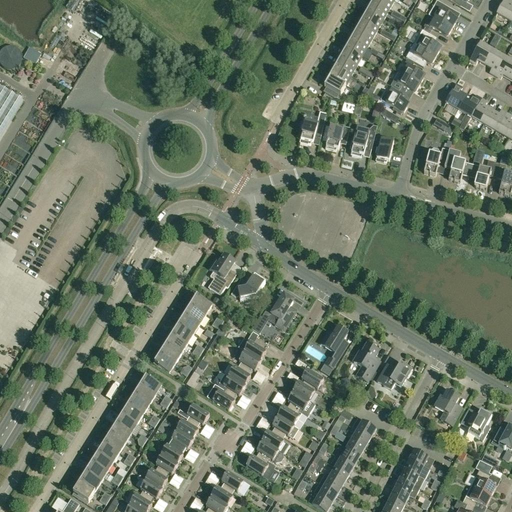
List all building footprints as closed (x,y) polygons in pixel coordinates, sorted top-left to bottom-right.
[(77,1),(76,0),(71,0),(66,8),(71,11),(77,1)] [(389,12),(394,3),(389,0),(374,0),(373,3),(389,12)] [(510,23),(511,18),(511,5),(511,4),(511,2),(511,0),(505,0),(497,15),(510,23)] [(457,21),(450,17),(453,12),(437,2),(429,17),(434,20),(452,30),(457,21)] [(383,21),(389,12),(373,3),(368,12),(383,21)] [(378,31),(383,21),(368,12),(362,22),(378,31)] [(447,38),(452,30),(434,20),(430,28),(447,38)] [(373,40),(378,31),(362,22),(357,31),(373,40)] [(367,50),(373,40),(357,31),(351,41),(367,50)] [(422,31),(414,45),(418,48),(436,58),(441,49),(434,45),(436,40),(438,41),(438,40),(429,35),(422,31)] [(362,59),(367,50),(351,41),(346,50),(362,59)] [(485,66),(493,52),(480,44),(470,63),(475,66),(478,62),(485,66)] [(431,66),(436,58),(418,48),(414,45),(406,59),(407,59),(413,63),(423,68),(425,63),(431,66)] [(31,50),(30,49),(29,50),(24,59),(35,66),(41,56),(31,50)] [(356,68),(362,59),(346,50),(341,59),(356,68)] [(495,77),(506,59),(493,52),(485,66),(492,70),(490,74),(495,77)] [(351,78),(356,68),(341,59),(335,69),(351,78)] [(510,80),(511,76),(511,62),(506,59),(495,77),(500,80),(503,76),(510,80)] [(402,76),(420,86),(425,77),(407,67),(402,76)] [(346,87),(351,78),(335,69),(333,72),(332,71),(328,77),(330,78),(346,87)] [(402,76),(398,73),(393,82),(394,83),(391,88),(403,95),(406,90),(415,95),(420,86),(402,76)] [(340,97),(346,87),(330,78),(324,88),(326,88),(323,93),(334,99),(337,100),(337,99),(336,99),(338,95),(340,97)] [(459,112),(467,97),(460,93),(462,89),(456,86),(446,104),(459,112)] [(0,88),(0,139),(23,102),(0,88)] [(400,100),(403,95),(391,88),(388,94),(386,92),(381,101),(394,109),(393,111),(401,115),(402,113),(404,114),(409,105),(400,100)] [(360,106),(365,98),(361,96),(356,103),(360,106)] [(464,132),(471,119),(482,100),(476,97),(474,101),(467,97),(459,112),(466,116),(463,122),(463,124),(460,130),(464,132)] [(484,126),(492,112),(485,108),(487,103),(482,100),(471,119),(484,126)] [(400,120),(386,112),(383,118),(396,125),(400,120)] [(496,133),(507,115),(501,112),(499,116),(492,112),(484,126),(496,133)] [(300,144),(310,147),(311,144),(313,144),(315,137),(321,138),(327,115),(320,114),(319,119),(305,115),(305,117),(304,117),(303,123),(301,122),(299,130),(301,130),(299,137),(302,137),(300,144)] [(509,140),(511,134),(511,123),(510,122),(511,117),(507,115),(496,133),(509,140)] [(447,126),(443,132),(451,136),(454,130),(447,126)] [(358,127),(356,135),(354,144),(351,143),(350,149),(352,150),(350,159),(360,162),(362,156),(364,157),(366,149),(372,151),(377,128),(373,127),(370,131),(369,133),(364,131),(365,129),(358,127)] [(342,132),(331,129),(326,128),(322,142),(327,143),(325,150),(336,153),(336,150),(338,151),(340,143),(346,145),(350,130),(343,128),(342,132)] [(378,156),(376,163),(386,165),(387,163),(389,163),(394,145),(381,141),(379,150),(377,149),(375,155),(378,156)] [(440,158),(438,157),(439,153),(438,151),(433,149),(432,151),(430,155),(429,155),(428,161),(426,160),(424,168),(426,168),(424,175),(436,178),(439,164),(446,166),(449,152),(442,150),(440,158)] [(473,166),(481,168),(485,153),(476,151),(473,166)] [(469,179),(472,166),(459,163),(461,155),(449,152),(446,166),(452,168),(448,181),(460,184),(462,177),(469,179)] [(502,156),(500,165),(507,167),(509,158),(502,156)] [(496,179),(500,165),(488,162),(486,170),(472,166),(469,179),(476,181),(474,188),(486,191),(489,178),(496,179)] [(511,172),(506,171),(507,167),(500,165),(496,179),(502,181),(499,195),(510,198),(511,196),(511,172)] [(80,167),(71,180),(76,184),(85,171),(80,167)] [(229,273),(235,264),(233,263),(234,261),(228,256),(226,258),(224,257),(219,265),(214,263),(209,271),(213,274),(210,278),(214,281),(208,290),(220,297),(226,289),(228,290),(235,279),(230,275),(229,273)] [(239,298),(240,303),(263,298),(261,291),(265,284),(255,277),(252,280),(253,282),(248,283),(242,279),(231,296),(235,299),(239,298)] [(260,335),(259,334),(261,330),(266,322),(267,321),(268,319),(269,320),(277,325),(275,327),(284,333),(297,313),(290,308),(293,303),(294,302),(292,301),(294,298),(287,294),(286,297),(284,296),(283,297),(279,303),(274,299),(275,299),(274,298),(262,318),(260,317),(252,330),(260,335)] [(191,307),(206,317),(212,307),(197,297),(191,307)] [(222,300),(216,297),(213,302),(218,306),(221,301),(222,300)] [(200,327),(206,317),(191,307),(185,317),(200,327)] [(194,336),(200,327),(185,317),(179,327),(194,336)] [(218,319),(215,323),(221,327),(224,322),(218,319)] [(215,323),(212,327),(218,331),(220,329),(221,327),(215,323)] [(188,346),(194,336),(179,327),(172,337),(188,346)] [(218,331),(216,334),(223,339),(227,333),(220,329),(218,331)] [(328,333),(320,346),(325,349),(333,354),(325,366),(321,372),(329,377),(333,371),(337,363),(347,349),(349,346),(344,342),(348,335),(338,329),(333,336),(328,333)] [(204,335),(211,339),(214,335),(207,331),(204,335)] [(244,353),(245,354),(245,353),(260,363),(261,363),(266,354),(264,352),(267,346),(257,340),(258,337),(253,334),(248,342),(247,342),(246,342),(244,342),(243,343),(240,348),(238,350),(240,351),(244,353)] [(217,336),(210,349),(214,351),(222,339),(217,336)] [(182,356),(188,346),(172,337),(166,346),(182,356)] [(175,366),(182,356),(166,346),(160,356),(175,366)] [(198,346),(195,351),(201,355),(204,350),(198,346)] [(360,354),(354,364),(362,369),(357,377),(368,384),(380,363),(375,360),(379,353),(367,346),(362,355),(360,354)] [(195,351),(192,355),(199,359),(201,355),(195,351)] [(261,363),(260,363),(245,353),(245,354),(239,363),(241,364),(239,367),(250,374),(252,371),(255,373),(261,363)] [(169,375),(175,366),(160,356),(154,366),(169,375)] [(202,361),(198,368),(204,371),(208,365),(202,361)] [(408,381),(414,372),(405,367),(404,369),(401,366),(396,373),(387,367),(377,383),(391,392),(395,386),(401,389),(406,380),(408,381)] [(248,377),(250,374),(239,367),(238,370),(234,368),(229,378),(240,385),(245,388),(245,387),(251,378),(248,377)] [(183,370),(180,374),(187,378),(189,374),(183,370)] [(308,371),(301,381),(304,383),(315,389),(318,391),(324,382),(321,380),(323,377),(312,370),(310,373),(308,371)] [(194,373),(186,386),(191,389),(195,391),(198,385),(196,384),(200,377),(199,376),(194,373)] [(246,388),(245,387),(245,388),(240,385),(229,378),(225,375),(217,388),(224,392),(235,399),(236,396),(240,398),(246,388)] [(140,388),(156,397),(162,387),(147,378),(140,388)] [(299,384),(293,393),(293,394),(294,393),(309,403),(315,394),(313,392),(315,389),(304,383),(302,386),(299,384)] [(215,386),(207,399),(229,413),(235,403),(233,402),(235,399),(224,392),(217,388),(215,386)] [(149,407),(156,397),(140,388),(134,397),(149,407)] [(365,396),(374,401),(376,398),(374,389),(370,388),(365,396)] [(293,394),(288,403),(290,405),(288,407),(299,414),(308,420),(316,407),(309,403),(294,393),(293,394)] [(445,414),(441,421),(452,428),(462,409),(461,410),(455,406),(459,399),(447,393),(443,400),(441,398),(435,409),(445,414)] [(143,417),(149,407),(134,397),(128,407),(143,417)] [(165,398),(162,402),(169,406),(172,402),(165,398)] [(162,402),(160,406),(166,410),(169,406),(162,402)] [(137,426),(143,417),(128,407),(122,417),(137,426)] [(187,421),(198,428),(200,425),(203,427),(209,417),(193,407),(187,417),(189,418),(187,421)] [(283,408),(277,418),(278,419),(278,418),(288,424),(294,428),(300,419),(297,417),(299,414),(288,407),(287,410),(283,408)] [(477,417),(468,412),(461,425),(470,430),(468,434),(483,443),(490,429),(486,427),(492,418),(480,411),(477,417)] [(157,425),(158,424),(160,421),(152,416),(149,421),(156,424),(157,425)] [(131,436),(137,426),(122,417),(116,426),(131,436)] [(278,419),(272,428),(275,429),(273,432),(284,439),(285,436),(289,438),(293,441),(299,431),(294,428),(288,424),(278,418),(278,419)] [(357,432),(371,441),(376,431),(358,420),(352,430),(357,432)] [(157,425),(156,424),(149,421),(147,425),(154,430),(157,425)] [(196,431),(198,428),(187,421),(186,424),(182,422),(176,432),(177,432),(193,442),(193,441),(199,432),(196,431)] [(125,446),(131,436),(116,426),(110,436),(125,446)] [(501,432),(499,435),(497,434),(493,442),(499,445),(498,447),(507,452),(506,453),(511,457),(511,456),(511,428),(510,428),(507,435),(501,432)] [(194,442),(193,441),(193,442),(177,432),(171,441),(174,443),(172,446),(183,452),(184,449),(188,452),(194,442)] [(268,433),(262,443),(263,443),(282,455),(283,456),(289,446),(284,443),(282,442),(284,439),(273,432),(271,435),(268,433)] [(365,450),(371,441),(357,432),(351,442),(365,450)] [(119,455),(125,446),(110,436),(104,446),(119,455)] [(139,441),(145,445),(148,440),(141,436),(139,441)] [(360,459),(365,450),(351,442),(346,451),(360,459)] [(262,443),(257,452),(259,454),(257,457),(268,464),(270,461),(273,463),(276,464),(281,463),(283,460),(282,455),(263,443),(262,443)] [(113,465),(119,455),(104,446),(98,455),(113,465)] [(181,455),(183,452),(172,446),(170,449),(167,447),(161,456),(162,457),(177,466),(178,466),(183,457),(181,455)] [(354,468),(360,459),(346,451),(341,448),(336,458),(354,468)] [(435,462),(428,459),(414,451),(409,461),(430,472),(430,471),(429,471),(433,462),(434,462),(435,462)] [(107,475),(113,465),(98,455),(92,465),(107,475)] [(126,460),(133,464),(136,460),(129,456),(126,460)] [(485,456),(481,463),(488,466),(492,469),(496,470),(499,464),(485,456)] [(178,467),(178,466),(177,466),(162,457),(156,466),(158,468),(156,470),(167,477),(169,474),(172,476),(178,467)] [(252,458),(246,468),(262,478),(268,481),(274,471),(269,468),(266,467),(268,464),(257,457),(256,460),(252,458)] [(349,478),(354,468),(336,458),(330,467),(335,469),(349,478)] [(130,468),(133,464),(126,460),(124,464),(130,468)] [(305,468),(308,463),(306,462),(303,460),(301,463),(299,466),(303,468),(305,469),(305,468)] [(429,472),(430,472),(409,461),(404,471),(424,481),(425,481),(424,480),(429,472)] [(481,463),(479,462),(476,468),(484,472),(488,466),(481,463)] [(101,484),(107,475),(92,465),(86,475),(101,484)] [(343,487),(349,478),(335,469),(329,479),(343,487)] [(165,480),(167,477),(156,470),(155,473),(151,471),(145,481),(146,482),(146,481),(162,491),(168,482),(165,480)] [(420,491),(424,481),(404,471),(399,481),(420,491)] [(475,490),(491,498),(496,488),(487,484),(490,478),(479,472),(475,479),(471,488),(475,490)] [(222,488),(233,495),(235,492),(238,494),(244,484),(228,474),(221,483),(224,485),(222,488)] [(95,494),(101,484),(86,475),(80,484),(95,494)] [(114,479),(121,483),(123,479),(117,475),(114,479)] [(338,496),(343,487),(329,479),(325,476),(319,485),(338,496)] [(118,488),(121,483),(114,479),(112,484),(118,488)] [(163,491),(162,491),(146,481),(146,482),(140,491),(143,492),(141,495),(152,502),(153,499),(157,501),(163,491)] [(394,490),(409,498),(415,501),(420,491),(399,481),(394,490)] [(89,504),(95,494),(80,484),(74,494),(78,496),(78,497),(89,504)] [(332,506),(338,496),(319,485),(314,495),(318,497),(332,506)] [(231,498),(233,495),(222,488),(220,491),(217,489),(211,499),(212,499),(227,508),(233,499),(231,498)] [(486,508),(491,498),(475,490),(471,488),(463,504),(474,510),(477,504),(486,508)] [(404,507),(409,498),(394,490),(390,500),(404,507)] [(102,499),(109,503),(111,498),(105,494),(102,499)] [(150,505),(152,502),(141,495),(139,498),(136,496),(130,506),(131,507),(131,506),(140,511),(148,511),(152,506),(150,505)] [(320,511),(328,511),(332,506),(318,497),(315,503),(310,500),(308,504),(320,511)] [(106,507),(109,503),(102,499),(99,503),(106,507)] [(226,511),(228,509),(227,508),(212,499),(206,508),(208,510),(206,511),(226,511)] [(389,511),(401,511),(404,507),(390,500),(385,510),(389,511)] [(76,511),(80,507),(71,501),(64,511),(76,511)] [(472,511),(474,510),(463,504),(458,502),(454,508),(459,511),(458,511),(472,511)]
